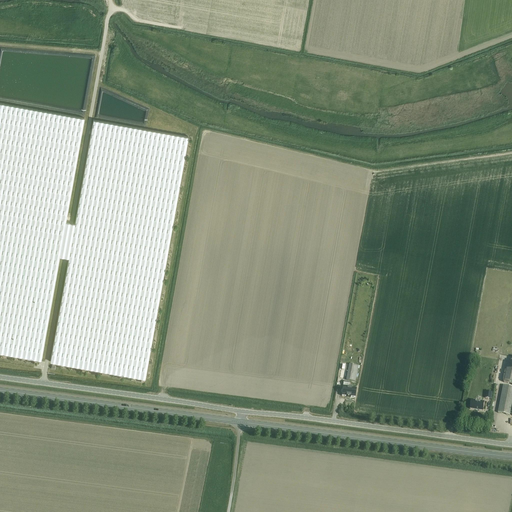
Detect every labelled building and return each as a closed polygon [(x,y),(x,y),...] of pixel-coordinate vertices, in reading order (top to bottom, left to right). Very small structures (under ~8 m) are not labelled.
[(0,353),(41,360),(84,118),(0,102),(0,353)] [(93,119),(50,362),(146,378),(188,136),(93,119)] [(355,382),(358,366),(349,365),(346,380),(355,382)] [(510,416),(511,404),(511,387),(503,386),(498,413),(510,416)] [(350,397),(352,389),(343,387),(342,396),(350,397)] [(483,411),(484,402),(472,400),(470,409),(483,411)]
